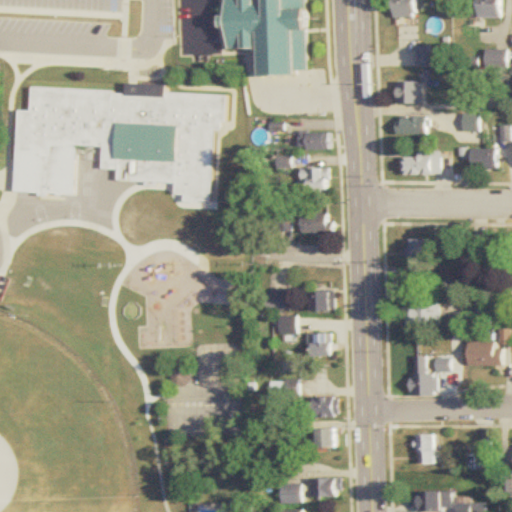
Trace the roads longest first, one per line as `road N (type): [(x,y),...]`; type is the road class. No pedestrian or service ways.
road 1 (secondary): [(370,511),(349,0)]
road 2 (residential): [(511,201),(359,199)]
road 3 (residential): [(511,407),(366,408)]
